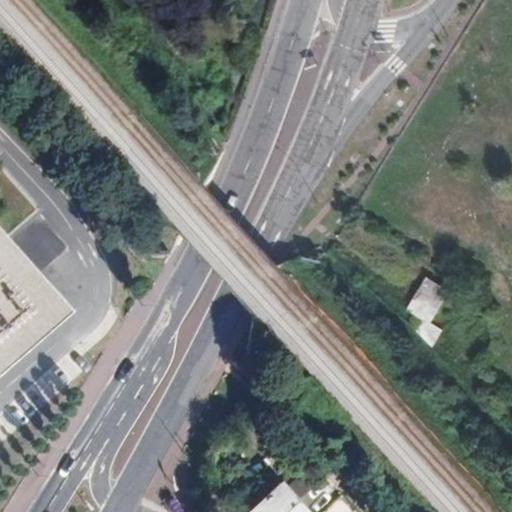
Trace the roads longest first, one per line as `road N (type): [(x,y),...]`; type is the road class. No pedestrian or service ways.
road 1 (secondary): [(120,509),(304,164)]
road 2 (secondary): [(302,0),(269,108),(161,327)]
road 3 (secondary): [(161,327),(46,511)]
road 4 (residential): [(161,327),(159,370),(100,470),(104,494),(120,509)]
road 5 (tertiary): [(304,164),(429,31)]
road 6 (secondary): [(304,164),(356,25)]
